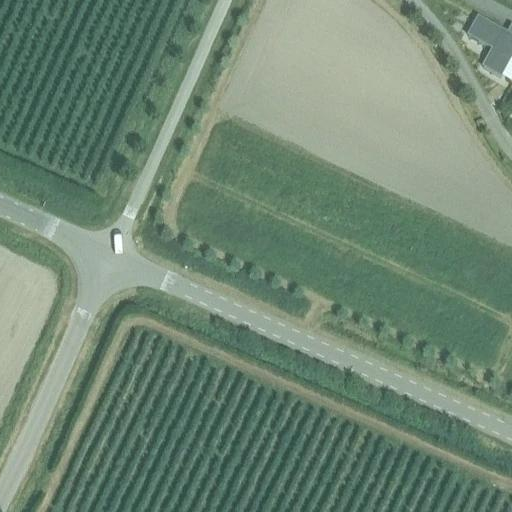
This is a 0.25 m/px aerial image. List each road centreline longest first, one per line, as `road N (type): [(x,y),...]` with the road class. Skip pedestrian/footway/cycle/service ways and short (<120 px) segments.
road 1 (tertiary): [(511,432),(112,258)]
road 2 (unclassified): [(112,258),(229,0)]
road 3 (unclassified): [(0,500),(112,258)]
road 4 (residential): [(405,0),(457,56),(511,152)]
road 5 (tertiary): [(112,258),(0,207)]
